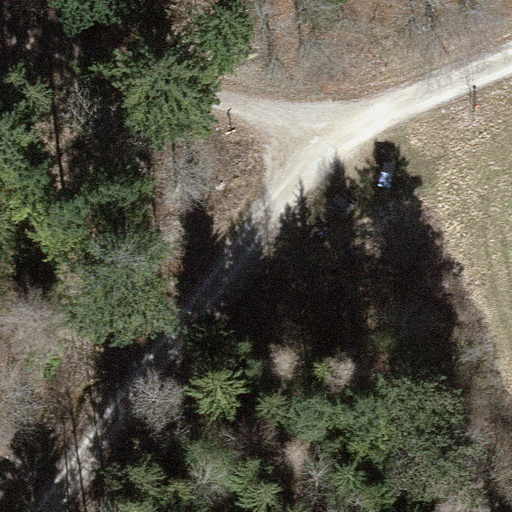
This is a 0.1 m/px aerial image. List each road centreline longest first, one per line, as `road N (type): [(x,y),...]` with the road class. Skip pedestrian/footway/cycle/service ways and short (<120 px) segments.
road 1 (track): [(323,138),(49,511)]
road 2 (track): [(323,138),(0,13)]
road 3 (track): [(511,60),(323,138)]
